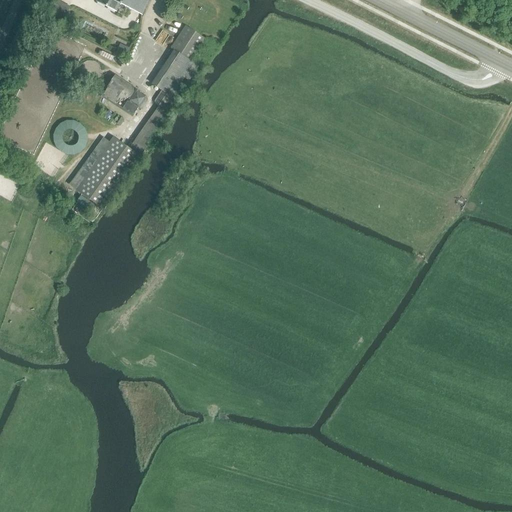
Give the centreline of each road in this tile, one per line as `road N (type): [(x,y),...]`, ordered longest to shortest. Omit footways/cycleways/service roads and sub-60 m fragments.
road 1 (unclassified): [(496,60),(487,78),(472,81),(301,0)]
road 2 (track): [(413,267),(511,107)]
road 3 (tertiary): [(496,60),(378,0)]
